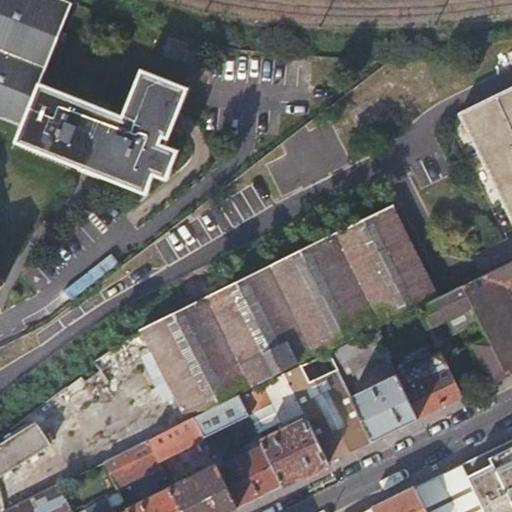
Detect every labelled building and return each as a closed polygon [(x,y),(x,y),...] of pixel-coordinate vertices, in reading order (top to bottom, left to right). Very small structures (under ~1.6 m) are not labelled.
[(0,0),(0,116),(22,126),(40,84),(42,79),(58,41),(62,31),(74,3),(67,0),(0,0)] [(70,35),(62,31),(58,41),(65,45),(70,35)] [(363,133),(412,96),(394,71),(345,108),(363,133)] [(123,117),(40,84),(22,126),(15,141),(89,171),(145,193),(153,174),(167,179),(178,151),(166,145),(176,121),(189,91),(142,72),(123,117)] [(511,86),(460,112),(511,215),(511,86)] [(394,203),(335,232),(381,325),(420,306),(440,296),(394,203)] [(381,325),(335,232),(142,327),(153,348),(188,419),(196,416),(240,394),(265,382),(285,372),(330,350),(375,328),(381,325)] [(511,260),(465,284),(475,304),(490,336),(509,374),(511,372),(511,311),(502,291),(511,285),(511,260)] [(430,326),(475,304),(465,284),(440,296),(420,306),(430,326)] [(153,348),(142,327),(122,341),(95,359),(107,378),(153,348)] [(419,418),(398,376),(375,328),(330,350),(374,440),(419,418)] [(476,343),(495,381),(509,374),(490,336),(476,343)] [(329,462),(374,440),(330,350),(285,372),(329,462)] [(444,353),(398,376),(419,418),(464,396),(444,353)] [(286,430),(263,441),(264,443),(284,484),(329,462),(285,372),(265,382),(284,421),(282,422),(286,430)] [(205,436),(250,414),(240,394),(196,416),(204,433),(205,436)] [(114,443),(119,453),(130,448),(151,438),(187,420),(177,401),(145,417),(149,425),(114,443)] [(159,456),(204,433),(196,416),(188,419),(187,420),(151,438),(152,440),(159,456)] [(38,419),(0,443),(0,475),(52,443),(38,419)] [(511,511),(511,439),(462,464),(485,511),(511,511)] [(151,474),(165,467),(159,456),(152,440),(138,447),(151,474)] [(241,455),(220,465),(239,506),(284,484),(264,443),(248,451),(245,447),(238,450),(241,455)] [(137,461),(130,448),(119,453),(106,460),(115,480),(134,471),(131,464),(137,461)] [(75,511),(90,511),(123,496),(115,480),(106,460),(61,482),(75,511)] [(204,470),(174,485),(187,511),(226,511),(239,506),(220,465),(218,462),(210,467),(207,462),(201,465),(204,470)] [(416,487),(428,511),(485,511),(462,464),(416,487)] [(168,487),(128,507),(131,511),(187,511),(174,485),(171,479),(166,482),(168,487)] [(75,511),(61,482),(4,509),(4,511),(75,511)] [(428,511),(416,487),(373,507),(375,511),(428,511)]
